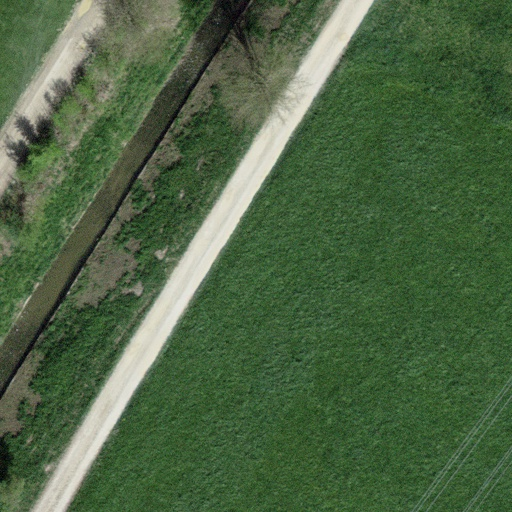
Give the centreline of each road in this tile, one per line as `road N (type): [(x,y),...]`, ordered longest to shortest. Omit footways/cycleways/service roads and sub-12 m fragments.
road 1 (track): [(366,0),(49,511)]
road 2 (track): [(96,0),(0,154)]
